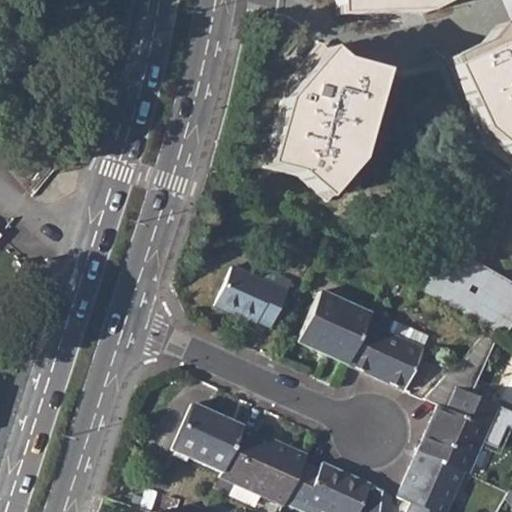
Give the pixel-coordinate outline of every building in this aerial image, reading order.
[(337,0),(338,14),(428,11),(447,0),(337,0)] [(485,48),(449,59),(485,135),(511,157),(511,32),(503,26),(485,48)] [(342,61),(322,43),(286,97),(264,168),(301,176),(327,203),(360,167),(385,73),(342,61)] [(260,325),(274,332),(295,288),(281,281),(277,291),(236,271),(218,309),(259,329),(260,325)] [(388,296),(381,312),(387,314),(394,299),(388,296)] [(301,348),(353,373),(372,330),(376,322),(326,297),(301,348)] [(372,330),(353,373),(408,399),(428,357),(392,340),(381,335),(390,315),(387,314),(381,312),(376,322),(372,330)] [(392,340),(428,357),(434,344),(399,327),(392,340)] [(459,474),(464,476),(479,443),(495,408),(467,395),(496,334),(490,330),(420,401),(434,408),(414,453),(459,474)] [(173,453),(223,478),(245,432),(195,407),(173,453)] [(511,426),(511,416),(495,408),(479,443),(495,450),(506,429),(510,431),(511,426)] [(221,481),(283,511),(286,511),(287,510),(307,469),(310,463),(245,432),(223,478),(221,481)] [(401,511),(441,511),(459,474),(414,453),(392,498),(405,504),(401,511)] [(307,469),(287,510),(291,511),(364,511),(374,492),(325,469),(322,477),(307,469)]
